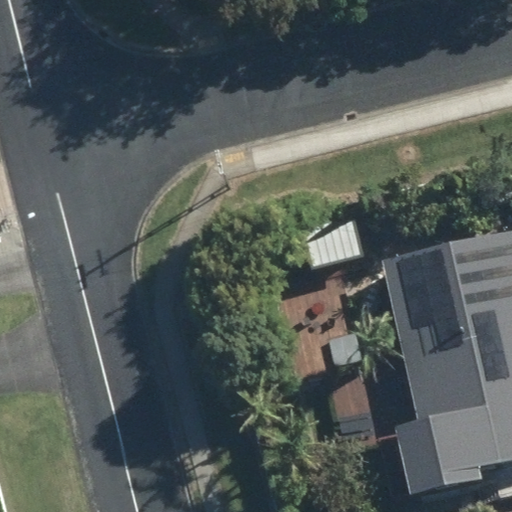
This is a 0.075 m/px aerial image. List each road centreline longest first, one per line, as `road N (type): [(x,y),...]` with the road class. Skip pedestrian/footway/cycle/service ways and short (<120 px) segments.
road 1 (residential): [(44,144),(511,25)]
road 2 (residential): [(134,511),(44,144)]
road 3 (residential): [(44,144),(7,0)]
